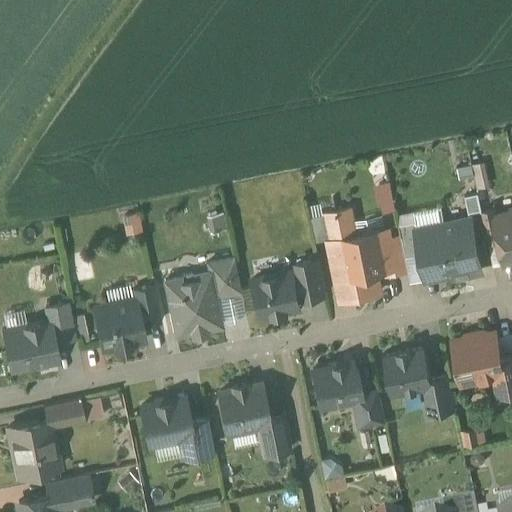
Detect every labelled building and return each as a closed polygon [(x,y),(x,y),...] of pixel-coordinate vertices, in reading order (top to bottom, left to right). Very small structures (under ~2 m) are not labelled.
[(479,192),(466,195),(469,212),(483,210),(479,192)] [(352,207),(326,212),(332,240),(358,235),(352,207)] [(497,215),(496,215),(500,238),(505,262),(511,260),(511,208),(510,212),(497,215)] [(495,209),(483,211),(489,240),(500,238),(496,215),(497,215),(495,209)] [(322,215),(312,217),(315,227),(322,226),(324,223),(322,215)] [(418,229),(417,229),(427,278),(454,272),(455,276),(482,271),(472,218),(418,229)] [(417,221),(400,224),(402,236),(406,257),(422,254),(417,229),(418,229),(417,221)] [(332,240),(330,241),(335,267),(342,300),(381,292),(376,271),(386,269),(396,267),(390,239),(388,229),(358,235),(332,240)] [(406,257),(402,236),(390,239),(396,267),(386,269),(387,274),(409,269),(406,257)] [(422,254),(406,257),(409,269),(411,281),(427,278),(422,254)] [(234,255),(208,261),(211,274),(212,274),(216,296),(242,291),(234,255)] [(319,257),(296,262),(298,272),(303,294),(304,298),(325,293),(325,292),(327,291),(319,257)] [(292,271),(251,279),(258,315),(273,312),(273,314),(285,311),(285,310),(300,307),(297,295),(303,294),(298,272),(293,273),(292,271)] [(182,275),(166,279),(177,333),(222,324),(216,296),(212,274),(211,274),(195,278),(194,273),(192,272),(184,273),(183,276),(182,275)] [(155,284),(133,288),(135,297),(136,297),(142,323),(162,319),(155,284)] [(135,297),(96,305),(104,346),(118,344),(118,346),(131,343),(130,341),(145,338),(142,323),(136,297),(135,297)] [(46,306),(49,319),(50,319),(55,340),(76,335),(70,301),(46,306)] [(49,319),(3,329),(11,368),(58,358),(55,340),(50,319),(49,319)] [(496,331),(454,340),(459,363),(457,363),(457,365),(459,365),(463,383),(494,376),(504,374),(500,355),(496,335),(496,331)] [(511,332),(496,335),(500,355),(511,352),(511,332)] [(410,348),(399,350),(397,350),(398,352),(386,354),(384,354),(384,356),(392,393),(392,395),(394,394),(425,388),(434,386),(432,378),(426,348),(426,346),(424,346),(412,349),(411,347),(410,347),(410,348)] [(511,352),(500,355),(504,374),(494,376),(498,392),(511,389),(511,352)] [(355,360),(314,369),(321,406),(352,400),(362,398),(361,391),(355,360)] [(449,375),(432,378),(434,386),(425,388),(430,414),(430,416),(432,415),(455,410),(455,411),(456,410),(449,375)] [(247,383),(233,385),(234,388),(220,391),(228,431),(259,424),(270,422),(268,415),(261,382),(247,385),(247,383)] [(378,387),(361,391),(362,398),(352,400),(358,428),(385,422),(378,387)] [(485,390),(475,394),(476,405),(487,408),(492,401),(485,390)] [(185,395),(142,404),(150,443),(182,436),(193,434),(190,421),(185,395)] [(80,396),(45,404),(48,417),(50,428),(52,427),(85,420),(80,396)] [(285,411),(268,415),(270,422),(259,424),(265,452),(293,447),(285,411)] [(48,417),(10,425),(20,474),(59,466),(52,427),(50,428),(48,417)] [(209,417),(190,421),(193,434),(182,436),(186,456),(216,450),(209,417)] [(476,429),(465,432),(468,444),(479,442),(476,429)] [(89,472),(55,479),(58,493),(60,503),(94,496),(89,472)] [(58,493),(19,500),(21,511),(58,511),(56,504),(60,503),(58,493)] [(464,511),(462,501),(443,504),(444,511),(464,511)]
